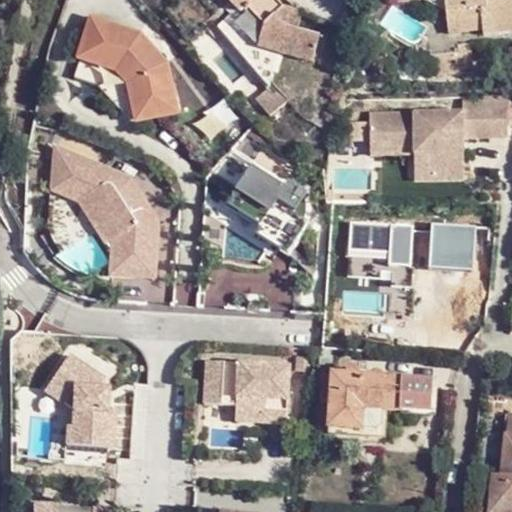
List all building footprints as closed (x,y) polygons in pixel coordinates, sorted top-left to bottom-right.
[(232,0),(244,12),(249,7),(268,24),(265,33),(262,42),(283,49),(281,54),(314,63),(321,34),(299,28),(302,19),(290,16),(283,8),(284,6),(278,0),(232,0)] [(416,0),(427,0),(447,13),(444,0),(400,0),(401,2),(416,0)] [(511,0),(444,0),(447,13),(450,35),(484,30),(485,36),(511,32),(511,0)] [(303,11),(284,6),(283,8),(290,16),(302,19),(303,11)] [(268,24),(249,7),(244,12),(265,33),(268,24)] [(98,90),(135,127),(139,122),(177,114),(166,67),(140,39),(93,25),(75,82),(98,90)] [(460,47),(458,37),(428,41),(433,77),(467,74),(466,69),(474,69),(472,45),(460,47)] [(283,49),(262,42),(260,49),(281,54),(283,49)] [(273,88),(260,99),(275,116),(293,99),(284,88),(278,94),(273,88)] [(475,96),(464,95),(464,112),(509,112),(509,93),(475,96)] [(510,139),(509,112),(464,112),(371,114),(372,143),(391,143),(391,148),(415,149),(416,156),(432,156),(432,174),(438,173),(438,184),(466,185),(465,140),(510,139)] [(372,158),(416,158),(416,156),(415,149),(391,148),(391,143),(372,143),(372,158)] [(53,151),(52,185),(89,200),(112,239),(111,255),(109,274),(152,277),(156,221),(148,220),(124,188),(127,180),(53,151)] [(416,184),(438,184),(438,173),(432,174),(432,156),(416,156),(416,158),(416,184)] [(156,221),(127,180),(124,188),(148,220),(156,221)] [(89,200),(52,185),(51,192),(79,203),(111,255),(112,239),(89,200)] [(105,381),(68,356),(43,393),(73,413),(72,429),(67,429),(66,448),(112,450),(114,414),(106,413),(108,390),(99,390),(105,381)] [(206,407),(237,409),(266,409),(265,425),(287,426),(290,368),(208,365),(206,407)] [(401,411),(402,380),(333,377),(333,378),(332,402),(331,430),(362,432),(363,413),(401,414),(401,411)] [(319,401),(332,402),(333,378),(320,378),(319,401)] [(434,382),(402,380),(401,411),(432,412),(434,382)] [(237,409),(236,424),(265,425),(266,409),(237,409)] [(501,482),(511,482),(511,418),(507,418),(501,482)] [(511,511),(511,482),(501,482),(501,483),(501,494),(491,494),(489,511),(511,511)] [(501,494),(501,483),(492,482),(491,494),(501,494)]
